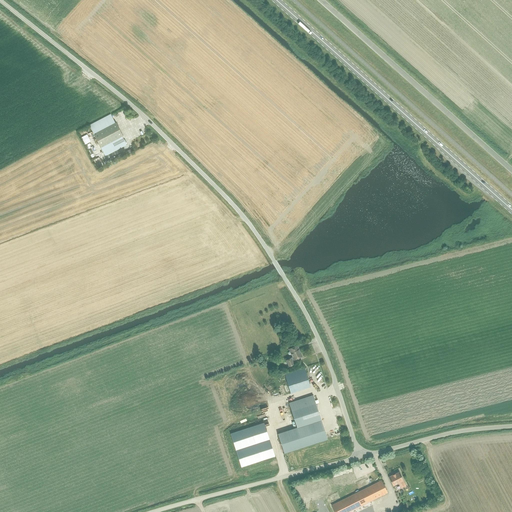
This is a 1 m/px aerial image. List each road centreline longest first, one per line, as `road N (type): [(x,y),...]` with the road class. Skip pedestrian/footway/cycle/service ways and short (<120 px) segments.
road 1 (unclassified): [(360,457),(318,338),(238,210),(145,117),(0,0)]
road 2 (primary): [(511,209),(276,0)]
road 3 (unclassified): [(511,170),(320,0)]
road 4 (unclassified): [(360,457),(152,511)]
road 5 (unclassified): [(511,426),(452,432),(360,457)]
